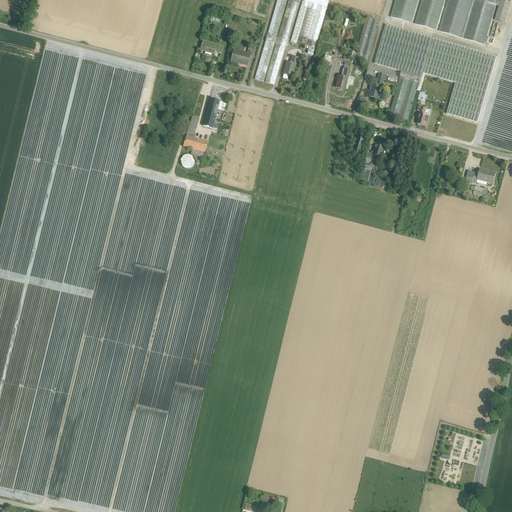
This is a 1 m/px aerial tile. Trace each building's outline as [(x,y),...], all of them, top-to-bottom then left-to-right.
[(277,0),(254,80),(263,82),(274,44),(276,44),(265,82),(274,85),(284,50),(297,3),(288,0),(278,38),(276,38),(287,0),(277,0)] [(304,0),(304,2),(302,1),(290,42),(315,49),(328,0),(304,0)] [(395,0),(391,17),(485,45),(496,6),(497,0),(395,0)] [(511,4),(497,0),(496,6),(499,6),(495,20),(506,23),(511,4)] [(366,17),(356,52),(350,50),(348,57),(367,62),(379,21),(366,17)] [(494,22),(490,37),(494,38),(498,23),(494,22)] [(432,38),(386,25),(375,64),(402,72),(398,84),(389,115),(408,121),(432,38)] [(219,46),(203,41),(200,50),(206,52),(205,54),(210,55),(211,53),(214,54),(215,51),(218,51),(219,46)] [(247,54),(234,51),(231,61),(247,65),(249,56),(253,57),(255,50),(249,48),(247,54)] [(291,63),(290,63),(287,62),(284,74),(283,78),(288,80),(289,76),(293,77),(296,64),(298,58),(293,57),(291,63)] [(351,64),(345,63),(343,69),(345,70),(349,71),(351,64)] [(342,76),(339,76),(336,88),(345,90),(348,77),(348,78),(350,71),(349,71),(345,70),(343,76),(342,76)] [(376,85),(373,84),(370,97),(379,99),(381,89),(380,89),(381,86),(382,86),(384,80),(379,79),(377,85),(376,85)] [(426,101),(427,94),(419,92),(418,100),(426,101)] [(220,102),(210,99),(208,109),(207,109),(207,112),(216,115),(218,116),(220,111),(217,110),(220,102)] [(427,107),(419,105),(417,111),(421,112),(420,114),(417,124),(426,126),(427,121),(428,122),(429,117),(424,116),(427,107)] [(216,115),(207,112),(203,126),(213,129),(216,115)] [(192,118),(186,136),(193,138),(199,120),(192,118)] [(193,138),(186,136),(183,147),(192,150),(204,153),(208,142),(193,138)] [(366,140),(358,137),(353,153),(361,155),(366,140)] [(386,146),(377,143),(374,154),(368,152),(365,162),(371,164),(373,156),(382,158),(386,146)] [(204,153),(192,150),(191,154),(203,158),(204,153)] [(366,168),(370,169),(367,183),(378,185),(383,168),(367,164),(366,168)] [(495,174),(480,170),(479,174),(478,178),(478,180),(493,183),(495,174)] [(484,189),(472,186),(471,190),(474,191),(473,194),(482,196),(484,189)]
